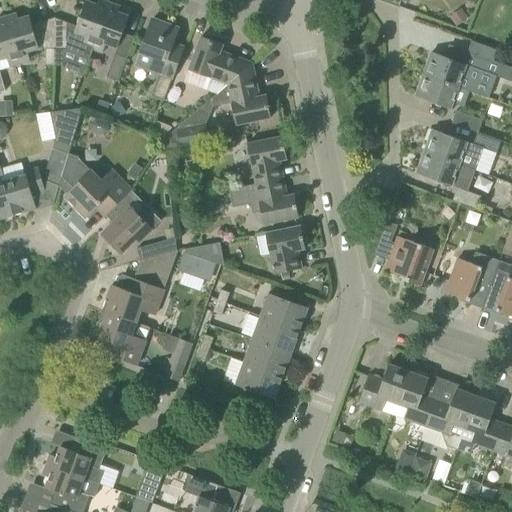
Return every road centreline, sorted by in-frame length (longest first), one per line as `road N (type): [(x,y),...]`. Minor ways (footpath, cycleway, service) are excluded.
road 1 (residential): [(296,454),(233,433),(198,446),(39,384)]
road 2 (residential): [(331,187),(380,177),(392,159),(392,29),(378,10),(351,0)]
road 3 (residential): [(39,384),(80,264),(57,243),(21,234),(0,241)]
road 4 (residential): [(331,187),(295,15)]
road 5 (residential): [(511,362),(348,300)]
road 6 (residential): [(296,454),(348,300)]
